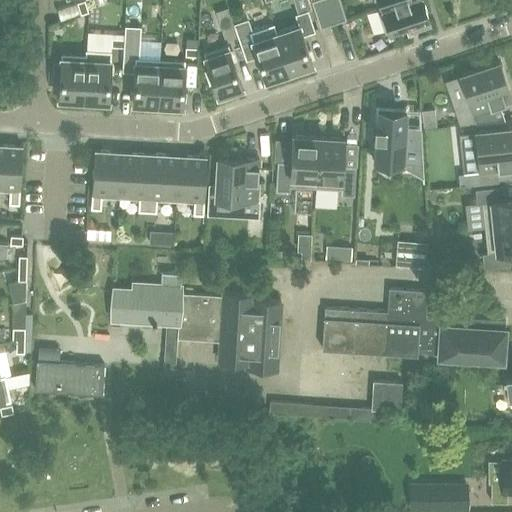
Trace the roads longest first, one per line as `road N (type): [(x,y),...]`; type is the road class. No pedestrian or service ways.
road 1 (residential): [(511,24),(189,132),(54,129)]
road 2 (residential): [(511,277),(308,270),(297,393)]
road 3 (residential): [(37,0),(38,128)]
